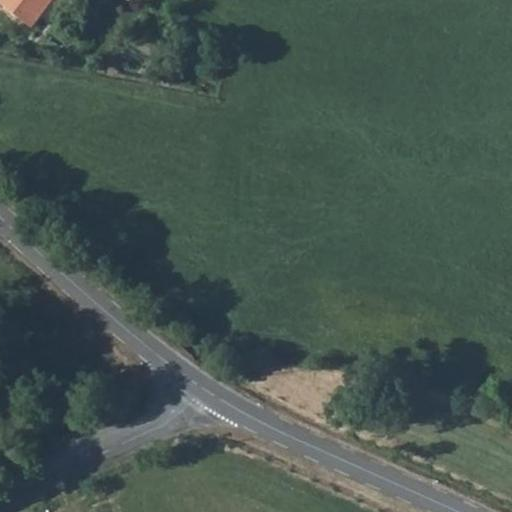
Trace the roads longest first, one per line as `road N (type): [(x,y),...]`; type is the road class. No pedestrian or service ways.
road 1 (tertiary): [(455,511),(205,392)]
road 2 (tertiary): [(205,392),(0,220)]
road 3 (unclassified): [(205,392),(148,436),(2,511)]
